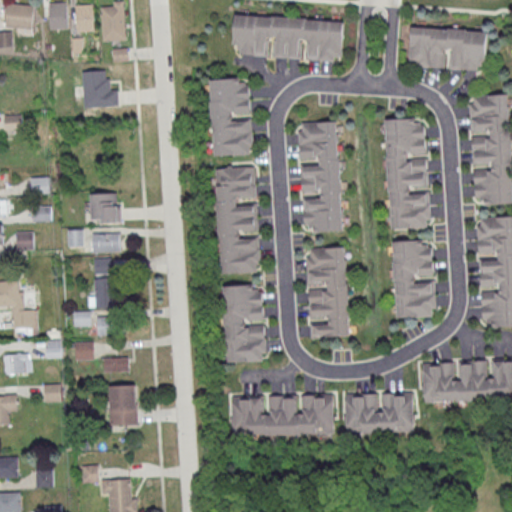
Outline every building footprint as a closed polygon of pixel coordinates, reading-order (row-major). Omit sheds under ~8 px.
[(67,29),(67,1),(50,1),(50,29),(67,29)] [(125,1),(102,2),(103,40),(126,39),(125,1)] [(33,3),(7,3),(7,28),(33,28),(33,3)] [(76,31),(94,31),(94,4),(76,4),(76,31)] [(236,14),(344,21),(342,56),(334,56),(334,60),(306,58),(307,39),(303,38),(301,57),(273,56),(274,36),(270,36),(268,55),(240,53),(240,49),(237,49),(238,44),(233,44),(236,14)] [(488,62),(489,30),(411,26),(409,66),(478,69),(479,61),(488,62)] [(84,107),(118,106),(118,88),(108,88),(108,70),(83,70),(84,107)] [(210,79),(215,154),(250,153),(250,145),(254,145),(252,117),(233,118),(233,113),(252,112),(250,84),(246,84),(246,81),(241,81),(240,77),(210,79)] [(509,93),(511,140),(511,203),(485,205),(484,200),(480,200),(479,197),(476,197),(474,169),(491,168),(491,163),(473,164),(471,135),(490,134),(489,129),(471,130),(470,103),(474,103),(473,95),(509,93)] [(23,114),(6,114),(6,128),(23,128),(23,114)] [(385,118),(392,228),(427,226),(427,218),(431,218),(430,190),(413,191),(413,186),(429,185),(428,156),(410,158),(410,153),(427,152),(426,124),(421,124),(421,121),(416,121),(416,117),(385,118)] [(337,120),(344,229),(314,232),(314,227),(309,227),(308,224),(305,224),(303,196),(319,196),(319,190),(303,191),(301,163),(317,162),(317,157),(301,158),(299,130),(302,129),(302,122),(337,120)] [(216,168),(222,273),(257,271),(257,263),(261,263),(259,235),(240,236),(240,231),(259,230),(257,202),(237,203),(237,199),(257,197),(255,166),(216,168)] [(32,192),(50,192),(50,177),(32,177),(32,192)] [(121,222),(121,192),(92,192),(92,222),(121,222)] [(34,206),(34,220),(51,220),(51,206),(34,206)] [(511,325),(511,215),(478,216),(481,326),(511,325)] [(83,229),(68,229),(68,245),(83,245),(83,229)] [(17,231),(17,248),(34,248),(34,231),(17,231)] [(120,232),(93,232),(93,251),(120,251),(120,232)] [(393,240),(396,318),(437,316),(434,239),(393,240)] [(352,336),(348,246),(306,248),(310,338),(352,336)] [(113,273),(113,258),(95,258),(95,273),(113,273)] [(95,294),(91,294),(91,306),(116,306),(116,277),(95,277),(95,294)] [(0,279),(17,279),(18,291),(23,291),(23,309),(37,308),(37,326),(13,327),(12,305),(0,305),(0,279)] [(223,285),(226,362),(266,361),(263,284),(223,285)] [(97,334),(119,334),(119,316),(97,316),(97,334)] [(76,339),(76,358),(93,358),(93,339),(76,339)] [(46,340),(46,356),(62,356),(62,340),(46,340)] [(32,372),(32,352),(6,352),(6,372),(32,372)] [(105,371),(128,371),(128,356),(105,356),(105,371)] [(511,358),(423,361),(424,402),(511,398),(511,358)] [(45,383),(45,401),(62,401),(62,383),(45,383)] [(136,384),(110,384),(110,424),(136,424),(136,384)] [(415,433),(415,391),(345,391),(345,433),(415,433)] [(335,435),(334,392),(300,393),(300,394),(269,394),(269,413),(263,413),(263,394),(232,394),(232,435),(335,435)] [(17,395),(0,394),(0,423),(9,424),(9,412),(17,412),(17,395)] [(0,477),(18,477),(18,456),(0,455),(0,477)] [(83,464),(83,482),(97,482),(97,464),(83,464)] [(53,486),(53,468),(37,468),(37,486),(53,486)] [(135,511),(135,478),(102,479),(102,494),(111,494),(110,511),(135,511)] [(0,511),(21,511),(21,491),(0,491),(0,511)]
